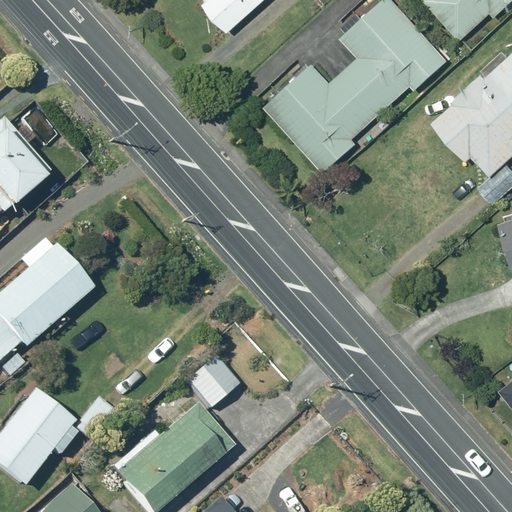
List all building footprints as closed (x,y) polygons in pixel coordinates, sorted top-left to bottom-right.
[(255,0),(200,0),(224,28),(255,0)] [(376,0),(337,35),(355,55),(340,68),(377,109),(407,83),(411,87),(444,57),(393,0),(376,0)] [(422,0),(456,37),(487,9),(491,13),(504,0),(422,0)] [(477,70),(447,97),(449,100),(427,119),(462,157),(467,152),(486,172),(511,148),(511,45),(479,73),(477,70)] [(377,110),(340,68),(327,80),(309,60),(259,104),(319,171),(353,140),(349,135),(377,110)] [(29,145),(36,138),(26,126),(18,133),(5,118),(0,122),(0,188),(14,205),(52,172),(29,145)] [(511,171),(503,161),(475,185),(489,201),(511,181),(511,171)] [(511,215),(494,220),(510,273),(511,272),(511,215)] [(0,362),(23,342),(28,348),(96,288),(58,244),(0,293),(0,362)] [(188,380),(213,408),(241,384),(217,355),(188,380)] [(37,390),(0,436),(0,466),(26,487),(62,442),(69,448),(75,441),(67,435),(78,422),(37,390)] [(100,398),(75,428),(93,442),(118,412),(100,398)] [(200,405),(119,474),(151,511),(159,511),(235,447),(200,405)] [(40,478),(52,487),(64,474),(51,464),(40,478)] [(97,511),(73,485),(42,511),(97,511)] [(234,511),(222,497),(205,511),(234,511)]
